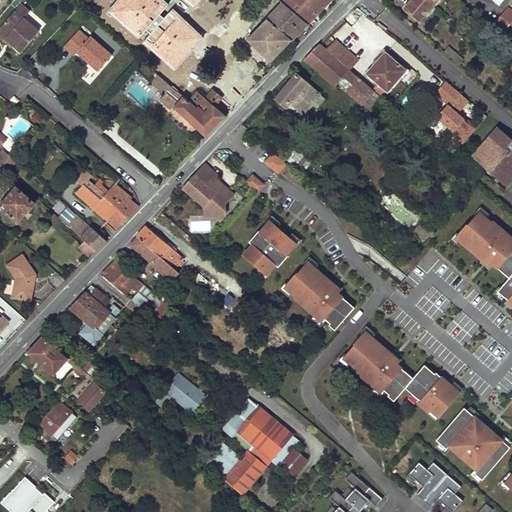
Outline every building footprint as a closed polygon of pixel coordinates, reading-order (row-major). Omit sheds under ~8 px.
[(284,0),(283,2),(308,24),(330,0),(284,0)] [(412,0),(405,8),(419,21),(426,13),(433,6),(425,0),(412,0)] [(247,40),(271,62),(292,40),(302,30),(300,29),(305,23),(307,25),(308,24),(283,2),(267,19),(247,40)] [(0,28),(0,37),(4,41),(6,39),(13,45),(21,52),(39,32),(24,19),(30,12),(21,4),(0,28)] [(433,6),(426,13),(429,16),(435,8),(433,6)] [(511,10),(508,7),(495,22),(511,36),(511,26),(510,25),(511,22),(511,10)] [(89,39),(91,36),(93,34),(83,26),(79,30),(89,39)] [(84,58),(98,71),(112,55),(91,36),(89,39),(79,30),(65,47),(75,55),(78,52),(80,50),(86,55),(84,58)] [(6,39),(4,41),(11,47),(13,45),(6,39)] [(326,49),(350,70),(357,60),(346,50),(343,54),(338,49),(341,45),(335,40),(326,49)] [(382,98),(381,97),(370,88),(351,71),(350,70),(326,49),(319,44),(304,60),(335,87),(338,84),(363,105),(371,96),(378,103),(382,98)] [(341,45),(338,49),(343,54),(346,50),(341,45)] [(444,52),(459,65),(464,59),(449,46),(444,52)] [(80,50),(78,52),(84,58),(86,55),(80,50)] [(386,90),(388,92),(406,71),(385,52),(367,74),(376,81),(370,88),(381,97),(386,90)] [(158,75),(171,86),(177,91),(183,96),(189,101),(190,100),(198,91),(182,76),(179,80),(164,68),(158,75)] [(276,99),(286,107),(290,103),(303,114),(304,114),(320,94),(297,74),(291,81),(293,83),(289,87),(287,86),(276,99)] [(148,86),(161,97),(166,91),(171,86),(158,75),(148,86)] [(465,140),(477,126),(459,111),(470,99),(446,79),(435,92),(445,100),(433,114),(465,140)] [(171,86),(166,91),(172,97),(177,91),(171,86)] [(207,96),(216,105),(222,98),(212,90),(207,96)] [(172,97),(178,102),(173,107),(206,137),(226,116),(198,91),(190,100),(189,101),(183,96),(177,91),(172,97)] [(11,100),(15,104),(19,100),(14,96),(11,100)] [(371,96),(363,105),(370,111),(378,103),(371,96)] [(290,103),(286,107),(299,118),(303,114),(290,103)] [(511,140),(510,143),(504,138),(506,136),(499,130),(482,150),(479,153),(488,160),(486,163),(499,174),(501,172),(509,179),(511,176),(511,140)] [(297,143),(285,158),(299,170),(301,168),(291,159),(299,150),(309,158),(311,155),(297,143)] [(473,156),(475,158),(479,153),(482,150),(479,148),(473,156)] [(291,159),(301,168),(305,171),(313,161),(309,158),(299,150),(291,159)] [(11,156),(5,151),(0,156),(0,165),(2,168),(11,156)] [(287,164),(274,153),(266,162),(279,173),(287,164)] [(479,153),(475,158),(483,165),(486,163),(488,160),(479,153)] [(8,173),(17,161),(11,156),(2,168),(8,173)] [(486,163),(483,165),(497,177),(499,174),(486,163)] [(205,215),(226,214),(225,203),(233,193),(214,178),(217,175),(204,164),(183,188),(204,206),(205,215)] [(102,199),(105,194),(99,189),(95,185),(89,180),(92,177),(84,170),(76,179),(83,185),(77,193),(109,221),(117,212),(102,199)] [(497,177),(505,184),(509,179),(501,172),(499,174),(497,177)] [(252,175),(246,183),(257,193),(260,189),(256,185),(259,181),(252,175)] [(95,185),(99,189),(101,185),(103,183),(99,180),(95,185)] [(102,199),(117,212),(109,221),(119,229),(139,207),(130,200),(132,198),(115,184),(108,191),(105,194),(102,199)] [(101,185),(99,189),(105,194),(108,191),(101,185)] [(27,212),(28,212),(35,204),(17,187),(0,206),(18,222),(27,212)] [(475,216),(456,237),(488,265),(491,262),(510,278),(498,291),(509,300),(508,301),(511,305),(511,222),(500,213),(499,214),(487,204),(476,217),(475,216)] [(76,217),(70,224),(76,229),(82,222),(76,217)] [(75,231),(86,241),(97,251),(107,240),(84,220),(82,222),(76,229),(75,231)] [(253,245),(244,255),(267,275),(276,264),(279,267),(289,256),(287,254),(297,243),(287,234),(285,236),(280,232),(282,230),(271,221),(262,232),(260,230),(250,242),(253,245)] [(424,241),(430,234),(419,224),(413,232),(424,241)] [(137,236),(175,269),(179,264),(181,265),(183,263),(181,261),(184,258),(147,226),(137,236)] [(130,245),(172,281),(180,273),(175,269),(137,236),(130,245)] [(79,247),(90,257),(97,251),(86,241),(79,247)] [(12,297),(31,301),(35,282),(32,281),(33,277),(36,278),(37,275),(24,256),(18,260),(17,259),(7,265),(16,278),(12,297)] [(102,274),(126,294),(132,287),(137,292),(143,285),(115,261),(102,274)] [(298,273),(286,286),(298,297),(296,298),(323,321),(325,318),(331,323),(329,324),(336,330),(356,307),(336,291),(339,288),(309,262),(299,273),(298,273)] [(194,280),(203,288),(209,282),(199,274),(194,280)] [(92,285),(85,292),(89,295),(95,288),(92,285)] [(132,299),(142,308),(154,294),(144,285),(132,299)] [(70,308),(88,323),(80,334),(94,346),(108,328),(111,325),(117,318),(115,317),(119,311),(113,306),(110,309),(106,305),(110,301),(95,288),(89,295),(85,292),(70,308)] [(142,308),(152,315),(155,312),(163,302),(163,301),(154,294),(142,308)] [(169,307),(163,302),(155,312),(161,317),(169,307)] [(1,318),(0,316),(0,333),(10,322),(3,316),(1,318)] [(356,345),(345,358),(357,368),(355,370),(381,392),(384,389),(390,394),(388,395),(395,401),(406,387),(421,401),(419,403),(430,412),(431,409),(440,416),(460,393),(437,372),(436,374),(425,365),(414,378),(395,362),(398,359),(366,331),(355,344),(356,345)] [(271,341),(279,347),(285,339),(277,332),(271,341)] [(27,353),(54,376),(66,361),(69,359),(42,337),(27,353)] [(66,361),(54,376),(60,381),(72,366),(66,361)] [(165,391),(172,397),(186,408),(200,391),(179,374),(165,391)] [(105,392),(94,383),(81,399),(91,408),(105,392)] [(165,391),(156,401),(164,407),(172,397),(165,391)] [(200,391),(186,408),(192,413),(206,396),(200,391)] [(223,478),(243,495),(267,465),(272,460),(279,466),(300,441),(249,399),(223,429),(248,449),(223,478)] [(40,424),(53,435),(72,413),(59,402),(49,414),(46,417),(40,424)] [(366,405),(351,408),(353,422),(369,420),(366,405)] [(465,407),(437,439),(447,448),(450,445),(478,470),(475,473),(483,479),(511,447),(503,441),(500,444),(490,434),(492,431),(486,426),(484,429),(473,419),(475,416),(465,407)] [(113,415),(118,420),(122,416),(117,411),(113,415)] [(486,426),(475,416),(473,419),(484,429),(486,426)] [(221,441),(205,460),(225,476),(240,457),(221,441)] [(68,463),(78,458),(74,450),(64,455),(68,463)] [(307,460),(295,450),(280,467),(292,477),(307,460)] [(417,496),(423,501),(447,474),(433,462),(427,469),(418,462),(408,474),(424,487),(417,496)] [(376,505),(382,498),(352,472),(346,479),(356,487),(346,499),(361,511),(371,500),(376,505)] [(447,474),(423,501),(430,507),(437,499),(452,511),(463,500),(454,493),(460,486),(447,474)] [(36,486),(26,477),(11,493),(11,492),(1,503),(11,511),(28,511),(33,507),(38,511),(45,511),(55,502),(45,493),(44,495),(35,487),(36,486)] [(360,511),(361,511),(346,499),(336,491),(330,498),(340,507),(335,511),(360,511)] [(486,502),(478,511),(490,511),(493,508),(486,502)]
